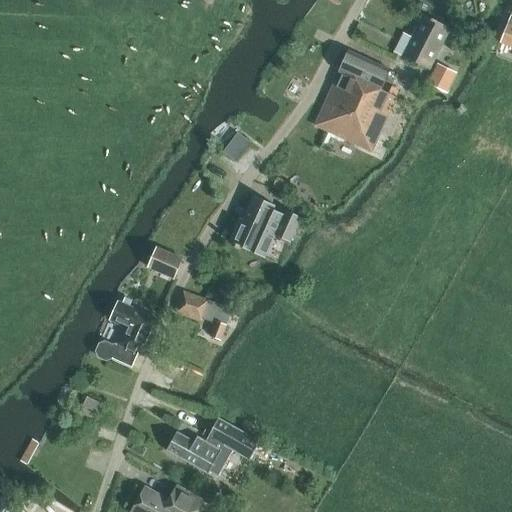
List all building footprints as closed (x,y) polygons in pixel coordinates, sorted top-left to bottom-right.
[(230,4),(226,1),(221,10),(230,15),(234,6),(230,4)] [(423,14),(427,7),(427,6),(419,2),(419,3),(415,10),(423,14)] [(422,15),(402,56),(430,71),(451,29),(422,15)] [(511,25),(508,24),(500,43),(511,47),(511,25)] [(315,125),(373,151),(397,97),(382,90),(390,70),(349,51),(339,73),(343,74),(338,86),(334,84),(315,125)] [(446,92),(456,72),(438,63),(428,83),(446,92)] [(252,145),(237,134),(223,153),(238,164),(252,145)] [(280,173),(272,188),(292,198),(300,184),(280,173)] [(284,214),(272,209),(274,204),(253,195),(232,243),(254,252),(256,247),(267,252),(274,236),(290,242),(302,216),(286,209),(284,214)] [(186,261),(156,247),(147,267),(178,280),(186,261)] [(219,304),(184,292),(177,312),(202,320),(203,319),(213,322),(219,304)] [(159,319),(116,301),(109,320),(126,327),(119,344),(113,345),(105,341),(99,344),(96,351),(98,356),(106,360),(111,358),(132,367),(138,352),(143,354),(159,319)] [(216,321),(211,336),(221,340),(227,325),(216,321)] [(95,417),(103,399),(93,394),(84,412),(95,417)] [(259,442),(217,419),(206,441),(197,436),(194,441),(177,431),(166,451),(217,479),(233,450),(250,460),(259,442)] [(40,444),(32,440),(20,461),(27,465),(28,466),(29,465),(40,444)] [(132,511),(195,511),(202,501),(180,489),(173,503),(145,488),(132,511)] [(20,511),(19,511),(18,511),(0,500),(0,511),(20,511)]
